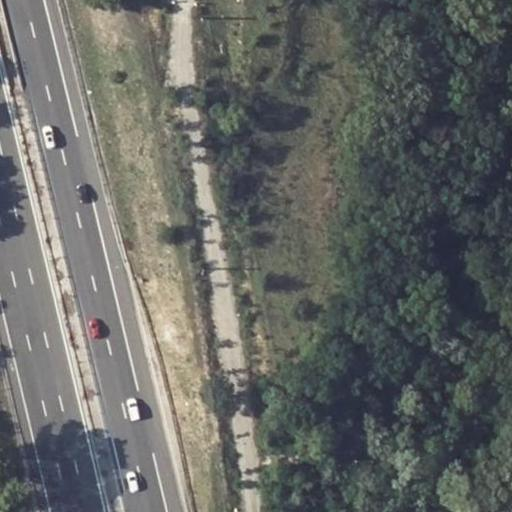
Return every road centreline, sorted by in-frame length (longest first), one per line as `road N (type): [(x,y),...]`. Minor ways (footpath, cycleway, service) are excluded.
road 1 (motorway): [(158,511),(46,0)]
road 2 (track): [(182,0),(182,80),(259,511)]
road 3 (motorway): [(0,236),(67,511)]
